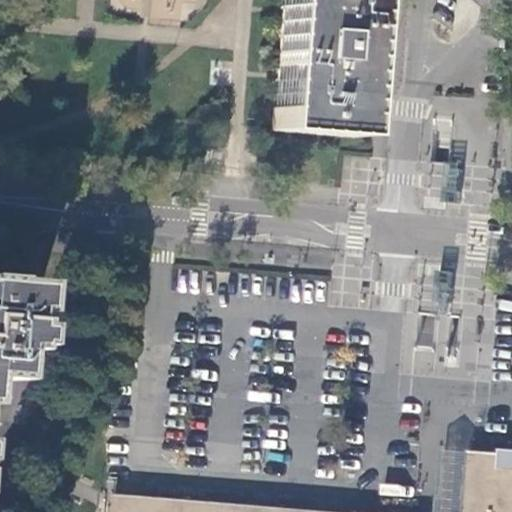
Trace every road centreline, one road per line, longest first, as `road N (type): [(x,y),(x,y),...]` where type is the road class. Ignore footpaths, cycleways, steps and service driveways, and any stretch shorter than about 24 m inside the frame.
road 1 (residential): [(12,511),(65,395),(99,209)]
road 2 (secondary): [(99,209),(396,234)]
road 3 (residential): [(396,234),(413,95)]
